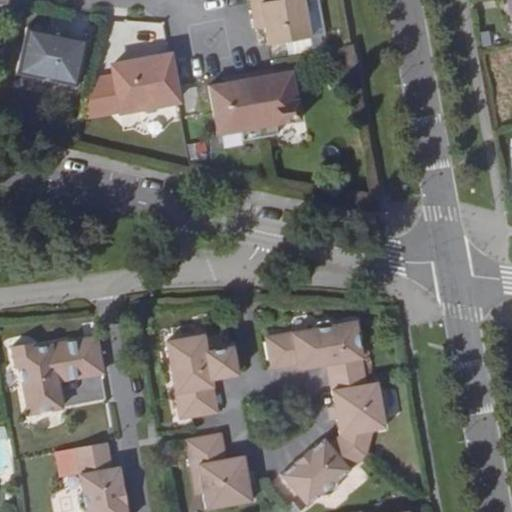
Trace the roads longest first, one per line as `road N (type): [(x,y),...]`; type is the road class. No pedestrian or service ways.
road 1 (tertiary): [(402,0),(452,268)]
road 2 (tertiary): [(452,268),(497,511)]
road 3 (residential): [(107,284),(146,511)]
road 4 (tertiary): [(452,268),(260,230)]
road 5 (tertiary): [(183,211),(0,170)]
road 6 (residential): [(46,0),(108,14),(154,11),(168,0)]
